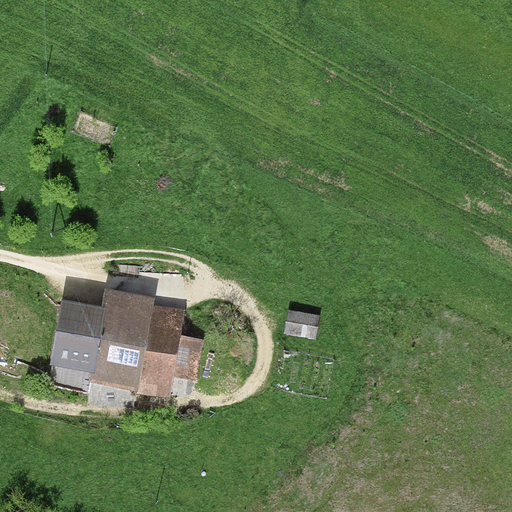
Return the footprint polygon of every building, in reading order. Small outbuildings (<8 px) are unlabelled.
[(105,320),(96,377),(140,384),(151,312),(152,307),(108,300),(105,320)] [(182,317),(151,312),(140,384),(171,389),(172,380),(178,342),(182,317)] [(96,377),(105,320),(65,314),(56,371),(96,377)] [(291,316),(289,332),(316,335),(318,319),(291,316)] [(204,346),(178,342),(172,380),(198,384),(204,346)]
